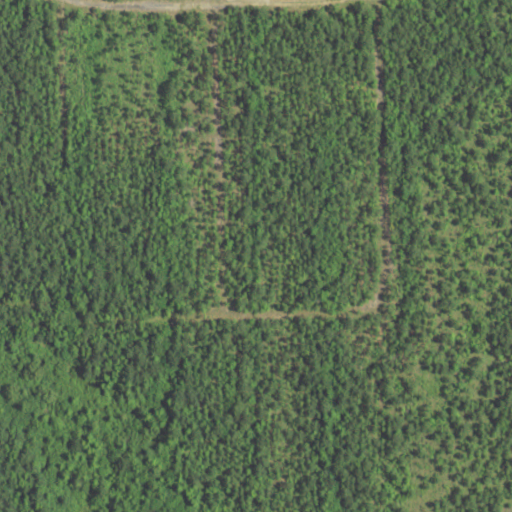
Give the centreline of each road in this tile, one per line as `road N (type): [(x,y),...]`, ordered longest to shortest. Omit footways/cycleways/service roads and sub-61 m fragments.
road 1 (track): [(65,327),(343,312),(373,292),(373,0)]
road 2 (track): [(52,0),(65,327)]
road 3 (track): [(219,322),(213,0)]
road 4 (track): [(326,0),(214,7),(100,0)]
